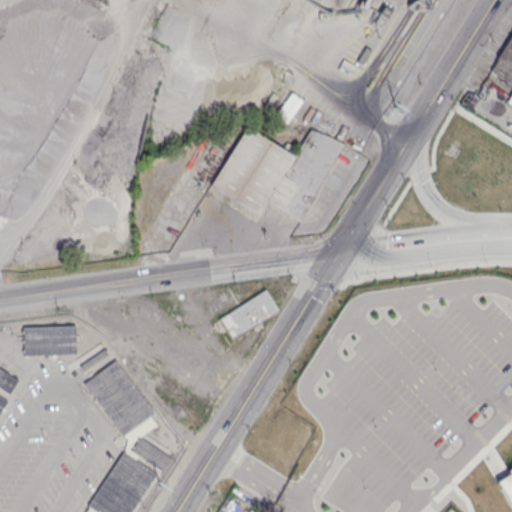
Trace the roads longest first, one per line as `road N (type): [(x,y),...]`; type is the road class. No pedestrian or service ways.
road 1 (secondary): [(336,254),(175,511)]
road 2 (tertiary): [(495,0),(336,254)]
road 3 (tertiary): [(175,275),(0,299)]
road 4 (tertiary): [(336,254),(175,275)]
road 5 (secondary): [(489,235),(336,254)]
road 6 (secondary): [(489,235),(429,197),(418,126)]
